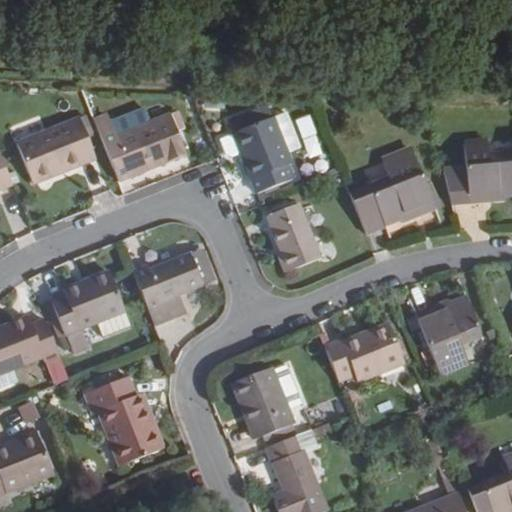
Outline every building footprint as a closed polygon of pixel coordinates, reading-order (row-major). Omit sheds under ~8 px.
[(272,120),(267,107),(247,115),(252,128),(272,120)] [(116,136),(114,131),(99,136),(111,163),(124,158),(132,177),(186,157),(170,115),(116,136)] [(288,168),(292,166),(290,163),(272,120),(252,128),(247,115),(227,122),(233,136),(241,155),(257,195),(292,181),(288,168)] [(299,148),(285,115),(272,120),(290,163),(295,160),(291,151),(299,148)] [(300,137),(315,135),(312,116),(298,117),(300,137)] [(18,146),(33,185),(56,177),(54,172),(63,168),(65,173),(95,161),(80,121),(18,146)] [(233,136),(220,142),(226,157),(230,160),(241,155),(233,136)] [(465,167),(442,168),(450,204),(484,202),(484,197),(490,196),(490,201),(497,201),(497,197),(511,196),(511,155),(488,157),(487,143),(464,145),(465,167)] [(368,188),(366,185),(347,193),(364,233),(402,218),(403,220),(412,216),(411,212),(416,210),(418,214),(432,209),(409,151),(380,163),(388,180),(368,188)] [(0,193),(0,190),(12,187),(0,156),(0,198),(1,197),(0,193)] [(111,163),(119,182),(132,177),(124,158),(111,163)] [(63,168),(54,172),(56,177),(65,173),(63,168)] [(320,260),(297,205),(266,217),(281,254),(277,255),(284,274),(320,260)] [(201,251),(190,256),(203,286),(214,282),(201,251)] [(148,272),(146,268),(133,274),(155,328),(186,315),(179,295),(203,286),(190,256),(190,254),(148,272)] [(63,292),(65,297),(51,302),(66,337),(124,312),(110,276),(90,285),(88,282),(63,292)] [(432,314),(430,309),(414,315),(437,372),(466,360),(460,343),(480,336),(465,298),(444,306),(443,304),(435,307),(437,312),(432,314)] [(45,304),(60,339),(66,337),(51,302),(45,304)] [(44,361),(58,355),(44,319),(30,325),(28,320),(12,327),(11,324),(0,328),(0,374),(15,369),(42,358),(44,361)] [(344,342),(343,340),(325,347),(339,381),(354,376),(357,382),(403,364),(389,329),(370,336),(369,332),(344,342)] [(15,369),(0,374),(0,388),(19,381),(15,369)] [(294,426),(272,370),(232,386),(239,404),(244,401),(254,424),(249,426),(255,441),(294,426)] [(120,468),(163,449),(154,428),(150,429),(136,395),(135,396),(127,378),(84,394),(93,415),(97,413),(105,410),(111,425),(104,428),(120,468)] [(154,428),(141,394),(136,395),(150,429),(154,428)] [(19,406),(25,424),(41,419),(35,401),(19,406)] [(254,424),(244,401),(239,404),(249,426),(254,424)] [(111,425),(105,410),(97,413),(104,428),(111,425)] [(0,413),(0,430),(14,426),(9,411),(0,413)] [(327,511),(303,452),(316,447),(310,431),(267,449),(285,493),(273,498),(278,511),(327,511)] [(15,443),(17,447),(0,453),(0,497),(39,482),(37,478),(52,473),(37,435),(15,443)] [(15,443),(0,448),(0,453),(17,447),(15,443)] [(511,511),(511,455),(502,460),(507,471),(467,489),(476,511),(511,511)] [(414,511),(466,511),(459,494),(414,511)]
